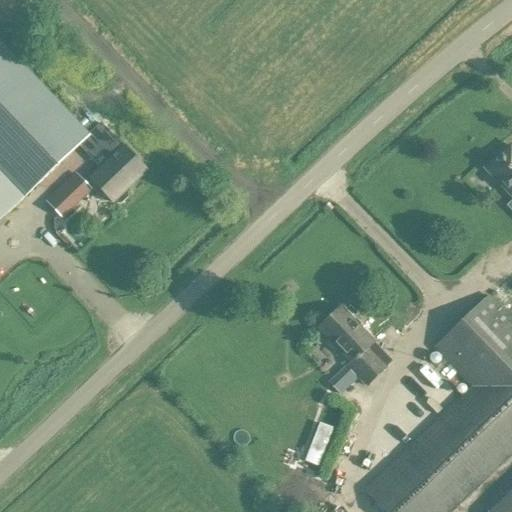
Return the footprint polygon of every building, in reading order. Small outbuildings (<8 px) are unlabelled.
[(0,213),(4,217),(26,196),(26,195),(79,144),(102,168),(91,179),(113,202),(114,201),(117,204),(121,204),(128,197),(128,193),(126,190),(147,170),(125,146),(124,147),(101,123),(88,135),(0,43),(0,213)] [(511,195),(511,146),(511,145),(504,151),(500,151),(496,152),(493,154),(492,158),(493,162),(486,168),(511,195)] [(93,190),(75,172),(45,200),(62,218),(93,190)] [(237,292),(233,288),(228,293),(232,297),(237,292)] [(366,489),(388,511),(450,511),(511,453),(511,318),(490,295),(435,347),(473,386),(366,489)] [(387,366),(369,347),(374,342),(342,307),(320,328),(352,362),(348,365),(367,385),(387,366)] [(511,511),(511,492),(491,511),(511,511)]
